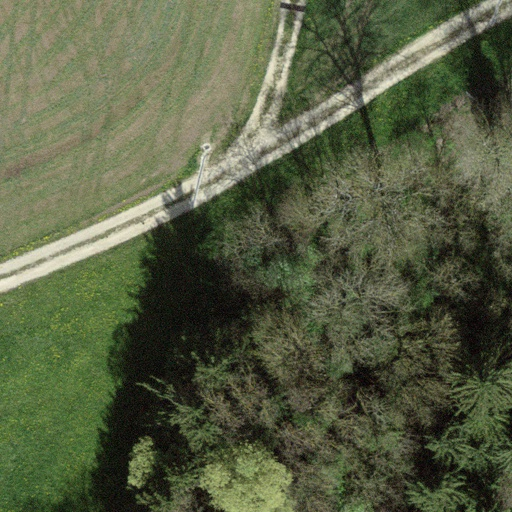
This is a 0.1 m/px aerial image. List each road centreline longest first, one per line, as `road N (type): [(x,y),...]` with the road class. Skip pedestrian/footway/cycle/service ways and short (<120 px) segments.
road 1 (track): [(252,158),(511,3)]
road 2 (track): [(0,278),(252,158)]
road 3 (track): [(252,158),(296,0)]
